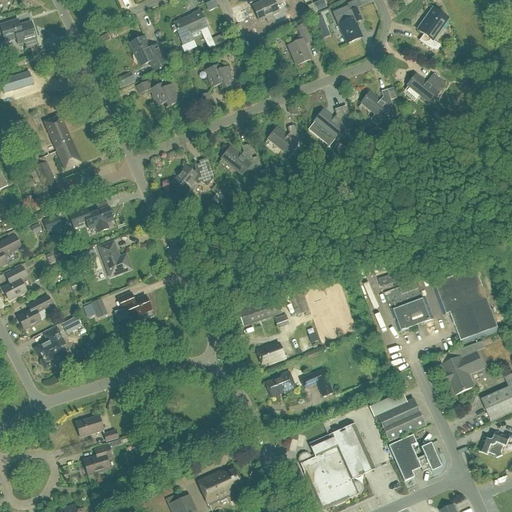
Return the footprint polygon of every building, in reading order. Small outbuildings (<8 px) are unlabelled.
[(267,0),(252,7),(258,21),(265,18),(267,24),(273,21),(271,15),(279,12),(277,8),(281,6),(279,2),(281,1),(280,0),(267,0)] [(361,20),(356,8),(349,11),(352,18),(337,24),(346,45),(361,38),(354,23),(361,20)] [(447,19),(431,8),(416,29),(422,34),(418,41),(428,48),(436,51),(439,46),(432,40),(447,19)] [(214,48),(200,15),(173,26),(182,47),(193,43),(190,35),(199,30),(208,51),(214,48)] [(322,16),(314,20),(319,31),(327,28),(322,16)] [(24,44),(26,50),(38,46),(31,23),(19,27),(17,21),(0,26),(0,27),(5,43),(16,40),(18,45),(24,44)] [(311,43),(303,25),(297,28),(302,41),(288,47),(296,66),(311,60),(304,46),(311,43)] [(152,54),(145,38),(128,46),(139,68),(149,63),(154,73),(167,67),(159,51),(152,54)] [(219,71),(217,67),(204,72),(211,89),(217,87),(219,92),(234,86),(227,68),(219,71)] [(28,72),(0,81),(0,85),(3,95),(33,86),(28,72)] [(445,83),(433,73),(425,82),(416,74),(407,86),(426,102),(435,90),(439,93),(445,83)] [(152,89),(148,81),(135,88),(140,97),(149,92),(157,108),(163,105),(166,110),(179,103),(171,86),(162,90),(160,85),(152,89)] [(392,106),(386,91),(380,93),(383,100),(381,103),(369,93),(361,104),(380,120),(392,106)] [(213,107),(208,93),(194,98),(199,112),(213,107)] [(345,123),(340,108),(334,110),(337,118),(335,121),(323,111),(314,122),(333,138),(345,123)] [(80,164),(60,116),(44,123),(64,170),(80,164)] [(298,142),(292,126),(287,128),(290,136),(288,139),(276,129),(267,140),(287,156),(298,142)] [(252,160),(247,145),(241,147),(243,155),(240,156),(230,148),(221,159),(241,175),(244,171),(245,172),(260,167),(256,158),(252,160)] [(32,146),(16,152),(23,167),(32,163),(46,194),(57,189),(55,185),(45,163),(43,158),(38,160),(32,146)] [(189,195),(196,186),(198,187),(200,183),(206,188),(213,179),(206,160),(200,162),(201,166),(197,167),(199,171),(193,173),(184,167),(173,182),(180,187),(177,190),(185,196),(189,195)] [(111,215),(108,208),(88,215),(86,209),(68,216),(74,230),(83,226),(82,224),(86,223),(89,231),(95,229),(97,234),(108,230),(106,224),(113,222),(112,219),(114,216),(111,215)] [(42,232),(39,225),(31,228),(34,235),(42,232)] [(4,257),(14,252),(22,248),(15,236),(0,243),(0,268),(8,265),(4,257)] [(119,259),(113,243),(99,248),(110,278),(129,271),(130,268),(126,256),(119,259)] [(86,262),(100,257),(97,251),(84,255),(86,262)] [(26,277),(22,268),(10,274),(14,283),(3,289),(9,302),(26,293),(20,281),(26,277)] [(498,331),(476,268),(431,283),(443,316),(450,313),(462,346),(498,331)] [(309,312),(302,293),(289,297),(296,316),(309,312)] [(132,302),(128,294),(117,299),(122,310),(126,309),(130,318),(137,315),(137,317),(151,311),(145,297),(132,302)] [(52,306),(47,297),(27,307),(30,313),(18,319),(24,331),(41,322),(37,314),(52,306)] [(282,315),(275,297),(236,311),(242,328),(282,315)] [(118,314),(112,298),(94,304),(100,320),(118,314)] [(435,319),(427,298),(391,311),(399,333),(435,319)] [(289,325),(285,315),(273,319),(277,330),(289,325)] [(81,327),(77,318),(61,326),(66,335),(81,327)] [(65,345),(56,328),(43,335),(47,343),(34,350),(38,358),(44,355),(47,363),(58,357),(57,356),(65,352),(62,347),(65,345)] [(413,334),(415,342),(425,340),(423,331),(413,334)] [(484,350),(481,343),(439,358),(452,387),(456,389),(459,394),(471,389),(473,386),(468,374),(473,372),(475,373),(483,369),(476,354),(484,350)] [(284,359),(278,344),(268,348),(267,345),(254,350),(260,365),(267,362),(268,365),(284,359)] [(295,389),(288,371),(280,374),(282,377),(264,384),(270,398),(295,389)] [(332,394),(323,371),(300,380),(304,390),(317,385),(322,398),(332,394)] [(511,413),(511,374),(504,378),(508,388),(481,400),(491,423),(511,413)] [(425,427),(413,399),(376,415),(388,443),(425,427)] [(103,431),(99,417),(75,425),(80,438),(103,431)] [(375,470),(354,424),(308,445),(313,457),(310,458),(308,456),(305,454),(302,455),(300,457),(299,460),(299,463),(318,506),(323,504),(325,506),(327,507),(330,507),(336,505),(358,495),(361,493),(362,490),(361,487),(359,484),(356,483),(353,484),(352,480),(375,470)] [(118,439),(116,431),(103,435),(105,443),(118,439)] [(511,439),(495,433),(493,440),(491,441),(484,438),(478,453),(487,456),(488,453),(495,456),(496,459),(502,456),(501,453),(504,447),(506,448),(509,439),(511,440),(511,439)] [(441,468),(439,465),(441,464),(438,455),(435,456),(430,444),(420,449),(424,456),(416,460),(410,447),(416,444),(412,436),(388,447),(404,482),(413,478),(411,473),(420,469),(422,472),(430,469),(432,473),(441,468)] [(112,458),(108,446),(94,451),(96,457),(83,462),(88,477),(109,470),(106,460),(112,458)] [(244,490),(234,468),(226,472),(218,471),(197,481),(209,507),(244,490)] [(195,511),(196,511),(190,496),(168,505),(170,511),(195,511)]
